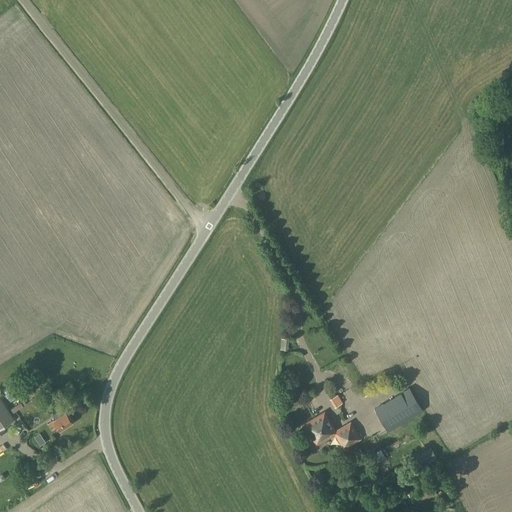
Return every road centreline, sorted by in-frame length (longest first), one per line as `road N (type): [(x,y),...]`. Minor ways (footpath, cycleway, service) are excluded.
road 1 (tertiary): [(137,511),(105,438),(109,388),(205,230)]
road 2 (unclassified): [(205,230),(30,0)]
road 3 (tertiary): [(205,230),(342,0)]
